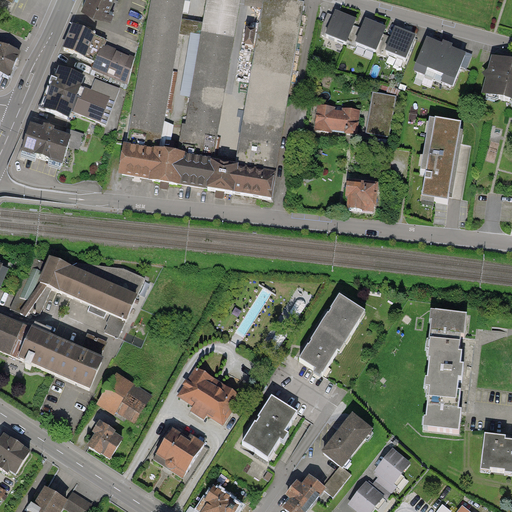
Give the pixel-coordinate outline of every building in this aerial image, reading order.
[(113,0),(85,0),(82,8),(105,18),(113,0)] [(147,0),(117,178),(270,204),(303,7),(263,0),(235,167),(213,163),(240,0),(205,0),(179,157),(158,154),(183,0),(147,0)] [(345,47),(355,24),(335,15),(325,39),(345,47)] [(385,33),(365,23),(354,46),(374,55),(385,33)] [(91,38),(73,31),(64,53),(82,61),(91,38)] [(415,41),(394,31),(383,55),(405,64),(415,41)] [(464,58),(425,42),(414,70),(453,86),(464,58)] [(0,80),(8,84),(21,59),(0,48),(0,80)] [(135,62),(102,49),(93,72),(126,85),(135,62)] [(511,67),(492,62),(482,97),(511,104),(511,67)] [(92,92),(83,89),(74,114),(101,123),(106,110),(113,113),(120,92),(95,83),(92,92)] [(77,94),(54,86),(44,113),(66,122),(77,94)] [(395,100),(373,96),(366,141),(388,145),(395,100)] [(362,114),(317,110),(315,134),(359,138),(362,114)] [(464,124),(428,118),(418,174),(424,175),(420,198),(450,204),(464,124)] [(83,155),(88,139),(69,133),(66,144),(30,131),(21,156),(65,172),(73,151),(83,155)] [(374,190),(343,188),(342,202),(346,202),(345,215),(356,216),(357,204),(373,205),(374,190)] [(118,339),(145,280),(124,270),(73,264),(70,271),(51,263),(49,267),(33,260),(10,311),(27,318),(29,314),(36,317),(41,315),(52,290),(90,307),(88,313),(104,320),(107,314),(111,316),(107,326),(108,326),(105,333),(118,339)] [(0,289),(1,289),(9,271),(0,266),(0,289)] [(346,349),(367,318),(342,302),(300,365),(317,377),(315,379),(322,383),(338,358),(342,360),(349,351),(346,349)] [(90,391),(104,360),(0,315),(0,352),(54,375),(90,391)] [(467,320),(431,317),(427,365),(429,365),(427,386),(425,385),(424,395),(429,395),(427,423),(424,423),(424,435),(460,437),(462,416),(459,416),(460,400),(456,400),(457,385),(461,386),(462,372),(460,372),(461,359),(458,359),(459,341),(465,342),(467,320)] [(221,428),(239,400),(199,374),(181,402),(192,409),(189,414),(202,422),(205,418),(221,428)] [(148,404),(113,380),(98,403),(132,426),(148,404)] [(292,417),(266,401),(253,422),(255,423),(252,429),(250,428),(238,448),(263,463),(275,444),(279,447),(284,438),(280,436),(292,417)] [(342,468),(370,433),(353,419),(325,455),(341,467),(342,468)] [(111,460),(122,443),(99,429),(88,446),(111,460)] [(187,475),(204,448),(174,429),(157,455),(187,475)] [(27,457),(1,438),(0,439),(0,468),(12,478),(27,457)] [(500,442),(480,440),(477,476),(485,477),(485,475),(501,476),(500,478),(511,479),(511,446),(500,446),(500,442)] [(393,485),(409,466),(393,453),(378,473),(393,485)] [(351,476),(342,468),(341,467),(323,490),(324,491),(333,499),(351,476)] [(323,490),(310,480),(303,489),(297,485),(287,497),(293,501),(285,511),(286,511),(307,511),(324,491),(323,490)] [(370,511),(382,498),(366,486),(351,506),(359,511),(370,511)] [(42,491),(29,511),(62,511),(66,506),(42,491)] [(233,503),(214,491),(207,502),(204,501),(196,511),(239,511),(241,510),(232,504),(233,503)] [(89,511),(93,506),(75,496),(67,510),(70,511),(89,511)]
